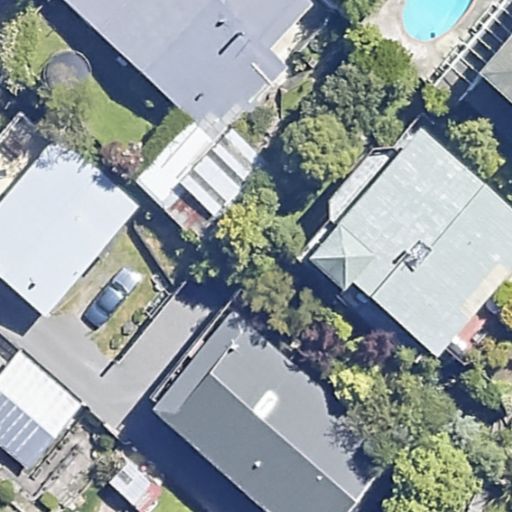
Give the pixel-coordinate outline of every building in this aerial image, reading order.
[(27,0),(0,0),(0,33),(4,36),(27,0)] [(231,0),(226,6),(219,0),(61,0),(194,121),(138,182),(199,237),(267,163),(233,133),(285,76),(268,60),(315,8),(306,0),(231,0)] [(511,0),(461,62),(511,104),(511,135),(510,137),(511,138),(511,0)] [(0,100),(20,78),(0,60),(0,100)] [(511,258),(511,214),(408,121),(296,246),(350,294),(344,301),(416,366),(511,258)] [(141,210),(62,138),(0,205),(0,277),(43,317),(141,210)] [(334,511),(388,454),(242,321),(159,412),(268,511),(334,511)] [(0,441),(31,468),(80,411),(0,342),(0,441)]
